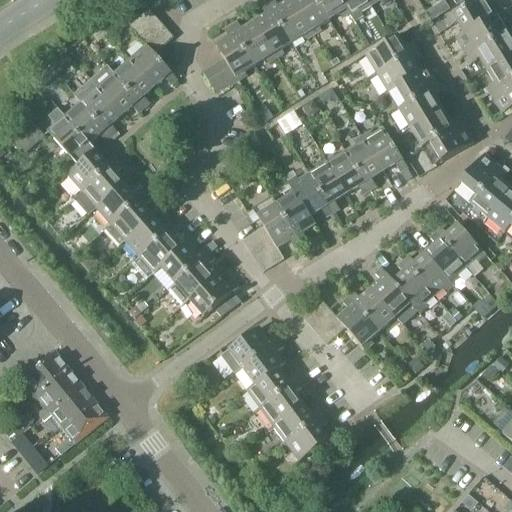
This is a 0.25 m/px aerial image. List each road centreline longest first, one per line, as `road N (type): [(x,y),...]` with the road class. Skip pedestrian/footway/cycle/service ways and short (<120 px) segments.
road 1 (residential): [(273,300),(200,200),(216,127),(184,75),(186,33)]
road 2 (residential): [(273,300),(331,256),(346,258),(422,192)]
road 3 (residential): [(126,410),(273,300)]
road 4 (residential): [(365,407),(273,300)]
road 5 (residential): [(201,511),(126,410)]
